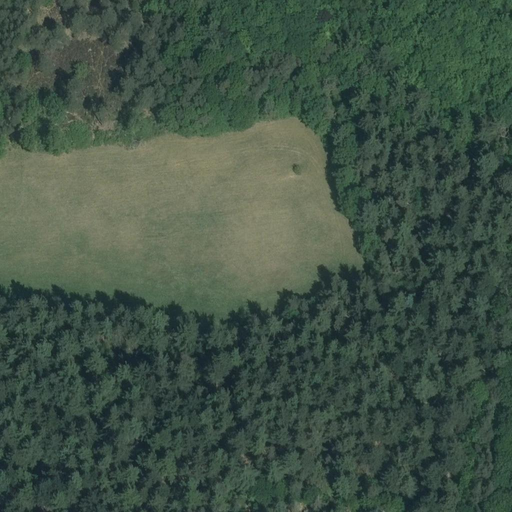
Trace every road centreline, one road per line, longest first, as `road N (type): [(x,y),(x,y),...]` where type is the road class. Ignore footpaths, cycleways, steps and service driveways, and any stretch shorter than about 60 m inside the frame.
road 1 (track): [(0,446),(151,481),(226,467),(293,438),(407,417),(480,388),(511,398)]
road 2 (track): [(174,0),(204,65),(311,49),(323,111),(359,203),(420,205),(511,184)]
